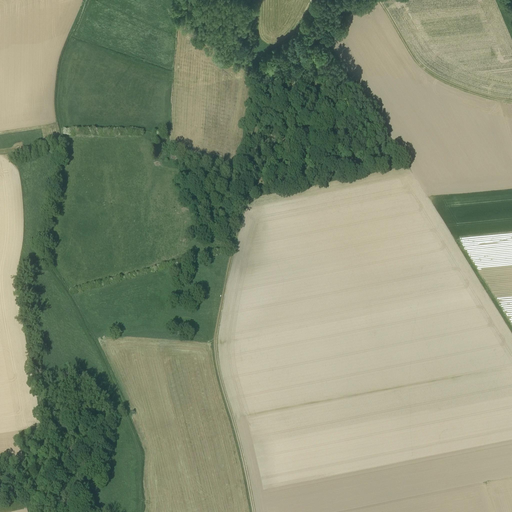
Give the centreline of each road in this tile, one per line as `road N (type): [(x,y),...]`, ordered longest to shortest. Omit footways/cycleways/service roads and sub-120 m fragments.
road 1 (track): [(338,0),(256,80),(250,177),(217,349),(252,511)]
road 2 (track): [(511,98),(471,96),(440,83),(415,62),(379,0)]
